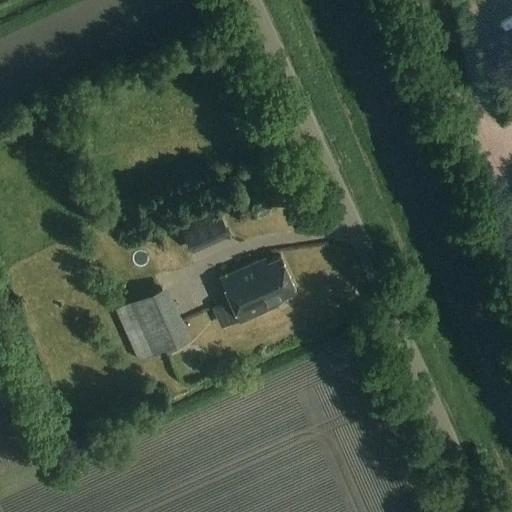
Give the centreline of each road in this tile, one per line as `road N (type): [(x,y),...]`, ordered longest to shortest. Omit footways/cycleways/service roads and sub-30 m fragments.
road 1 (tertiary): [(481,511),(252,0)]
road 2 (unclassified): [(511,220),(445,73)]
